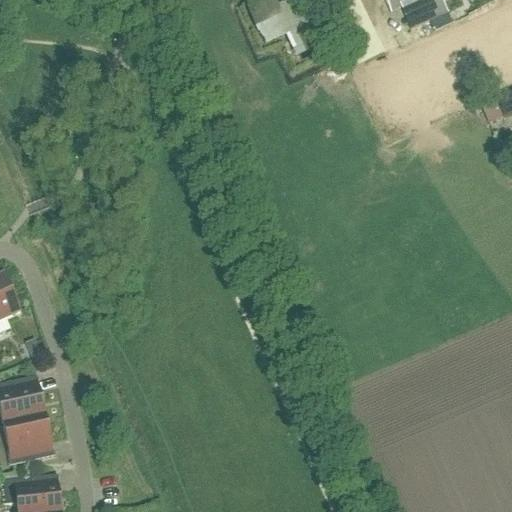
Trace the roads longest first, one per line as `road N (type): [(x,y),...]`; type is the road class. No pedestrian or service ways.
road 1 (track): [(363,511),(149,38),(138,31),(158,0)]
road 2 (residential): [(86,511),(58,353),(22,261),(3,250)]
